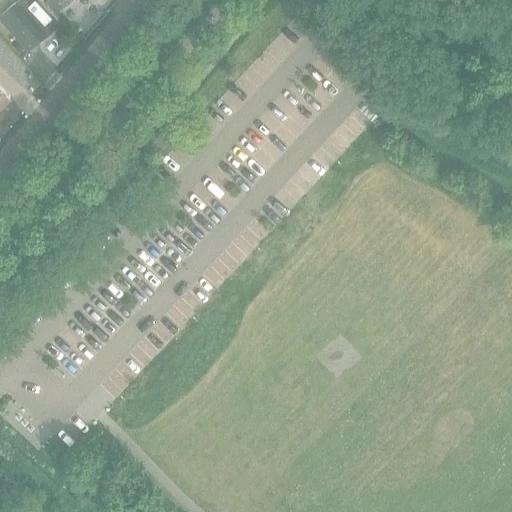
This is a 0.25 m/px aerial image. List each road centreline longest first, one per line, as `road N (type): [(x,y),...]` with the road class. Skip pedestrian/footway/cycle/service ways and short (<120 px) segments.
road 1 (unknown): [(0,215),(209,0)]
road 2 (residential): [(0,380),(11,369),(53,411),(76,388),(193,511)]
road 3 (tertiary): [(0,157),(137,0)]
